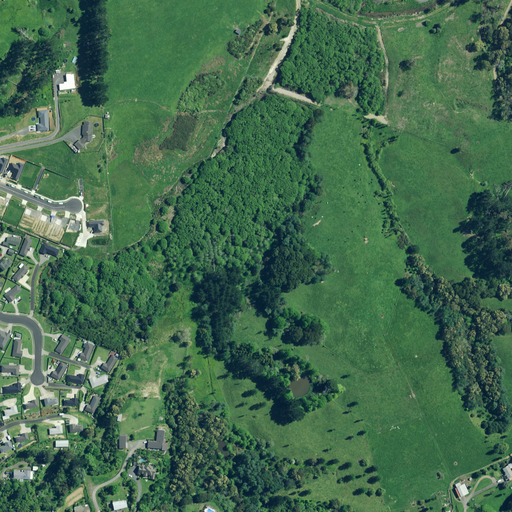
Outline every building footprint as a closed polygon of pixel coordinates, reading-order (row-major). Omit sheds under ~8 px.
[(74,74),(66,75),(67,82),(64,82),(64,84),(59,84),(60,90),(75,88),(74,74)] [(46,112),(36,113),(34,113),(35,119),(38,119),(38,126),(34,127),(35,134),(49,132),(46,112)] [(92,122),(84,121),(83,125),(82,125),(82,135),(83,135),(83,138),(80,140),(79,139),(74,144),(79,150),(85,145),(84,144),(86,141),(91,141),(92,122)] [(10,238),(8,237),(6,242),(4,241),(3,245),(8,246),(8,243),(18,246),(20,239),(16,238),(11,237),(10,238)] [(32,240),(26,238),(19,254),(26,257),(32,240)] [(59,250),(43,243),(40,252),(45,254),(46,252),(56,256),(59,250)] [(12,262),(9,259),(7,261),(5,259),(0,263),(0,267),(4,271),(12,262)] [(29,268),(24,264),(12,278),(17,282),(21,277),(21,278),(29,268)] [(4,290),(7,294),(4,295),(10,303),(15,299),(13,296),(21,290),(17,285),(12,290),(10,287),(7,289),(7,288),(4,290)] [(0,329),(0,347),(4,349),(10,335),(5,332),(5,333),(1,331),(2,331),(0,329)] [(70,339),(63,335),(59,340),(61,341),(55,350),(61,354),(70,339)] [(22,340),(15,339),(12,356),(22,357),(23,351),(20,351),(22,340)] [(89,342),(88,343),(87,343),(83,353),(81,352),(79,358),(78,361),(80,362),(81,359),(88,361),(93,345),(91,344),(92,343),(89,342)] [(105,362),(101,368),(100,370),(101,372),(103,369),(109,373),(118,358),(112,355),(107,364),(105,362)] [(67,365),(61,362),(56,372),(54,370),(51,376),(59,381),(67,365)] [(19,366),(2,365),(2,372),(13,372),(13,375),(19,375),(19,366)] [(86,377),(84,377),(84,375),(79,374),(79,376),(68,375),(67,382),(83,384),(84,380),(85,381),(86,377)] [(109,382),(107,375),(96,379),(95,377),(89,379),(92,388),(109,382)] [(21,392),(20,383),(14,384),(15,386),(3,387),(4,394),(21,392)] [(101,398),(94,395),(90,405),(88,404),(85,410),(94,414),(101,398)] [(50,400),(50,398),(43,399),(45,407),(58,404),(57,398),(50,400)] [(39,407),(37,399),(31,400),(32,403),(25,404),(26,410),(39,407)] [(18,413),(16,406),(10,407),(11,409),(4,411),(5,416),(18,413)] [(75,427),(75,424),(68,425),(69,433),(82,431),(82,426),(75,427)] [(166,433),(165,433),(165,431),(157,430),(156,441),(148,441),(148,448),(160,449),(160,450),(167,451),(167,445),(165,444),(165,441),(164,441),(164,439),(166,439),(166,433)] [(27,434),(20,435),(21,438),(13,440),(14,444),(28,441),(27,434)] [(127,434),(118,435),(118,449),(126,449),(125,442),(127,442),(127,434)] [(9,442),(2,445),(3,448),(0,448),(0,453),(11,450),(9,442)] [(511,467),(511,461),(507,465),(508,465),(502,469),(506,477),(504,478),(505,479),(508,478),(509,481),(511,479),(511,473),(509,469),(511,467)] [(142,464),(142,466),(138,466),(138,474),(140,475),(140,474),(143,474),(143,475),(143,476),(150,476),(150,479),(156,479),(156,475),(159,475),(159,472),(156,472),(156,467),(144,466),(144,464),(142,464)] [(23,479),(29,479),(29,482),(33,482),(33,480),(33,471),(20,470),(20,472),(14,472),(13,479),(20,479),(20,480),(23,480),(23,479)] [(455,485),(460,496),(468,493),(464,484),(460,485),(459,483),(455,485)] [(127,507),(125,500),(119,502),(119,501),(112,503),(114,510),(127,507)]
